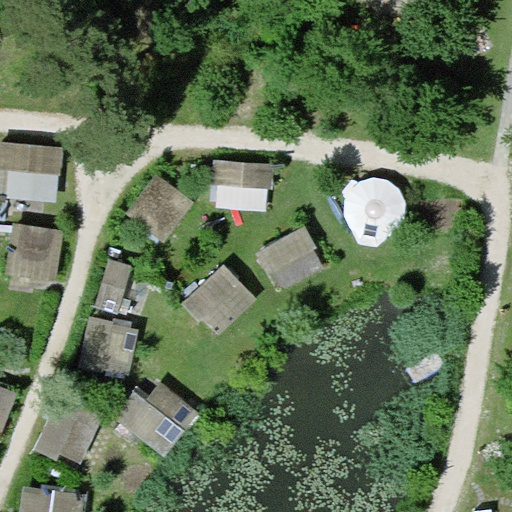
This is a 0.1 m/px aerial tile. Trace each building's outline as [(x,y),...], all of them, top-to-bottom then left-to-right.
[(9,130),(7,187),(68,189),(70,132),(9,130)] [(226,200),(280,202),(282,149),(228,147),(226,200)] [(160,162),(139,208),(179,226),(200,180),(160,162)] [(63,273),(76,221),(26,209),(14,261),(63,273)] [(291,279),(335,256),(314,216),(270,240),(291,279)] [(226,325),(266,287),(237,256),(197,293),(226,325)] [(131,358),(139,315),(102,308),(94,351),(131,358)]
